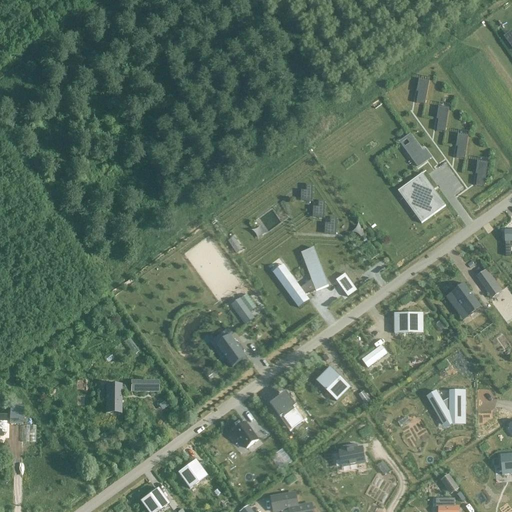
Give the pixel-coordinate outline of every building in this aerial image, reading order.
[(419,92),(417,103),(425,104),(429,82),(422,81),(420,92),(419,92)] [(439,120),(437,131),(446,132),(449,110),(441,109),(440,120),(439,120)] [(400,143),(410,156),(421,148),(411,135),(400,143)] [(458,148),(457,159),(465,160),(469,138),(461,137),(459,148),(458,148)] [(421,148),(410,156),(418,168),(432,158),(426,149),(423,151),(421,148)] [(477,175),(476,186),(485,187),(487,164),(480,164),(478,175),(477,175)] [(425,220),(421,223),(422,224),(446,206),(444,207),(422,175),(423,174),(398,192),(399,192),(403,189),(425,220)] [(277,278),(277,279),(299,308),(309,301),(305,295),(316,290),(316,291),(329,287),(314,249),(313,249),(314,251),(303,255),(302,253),(312,280),(301,289),(288,271),(287,271),(288,272),(278,279),(277,278)] [(494,281),(490,275),(481,282),(485,288),(494,281)] [(446,297),(446,298),(452,306),(458,302),(468,316),(480,307),(481,308),(482,308),(464,284),(464,285),(447,298),(446,297)] [(345,292),(349,297),(357,291),(353,286),(345,292)] [(502,291),(498,286),(488,293),(492,298),(502,291)] [(247,309),(239,315),(246,325),(254,319),(247,309)] [(395,334),(423,334),(423,314),(423,315),(395,315),(395,314),(395,334)] [(216,346),(232,368),(247,357),(231,335),(216,346)] [(371,358),(368,353),(354,362),(357,366),(371,358)] [(358,366),(363,375),(384,362),(379,353),(358,366)] [(210,373),(210,374),(207,376),(210,379),(213,377),(213,378),(222,372),(218,367),(210,373)] [(331,368),(317,382),(337,402),(351,388),(331,368)] [(463,368),(458,373),(471,389),(476,385),(463,368)] [(137,393),(159,393),(159,383),(137,383),(137,393)] [(105,385),(105,415),(106,415),(106,413),(121,413),(121,415),(122,415),(122,385),(121,385),(121,386),(106,385),(105,385)] [(364,391),(359,395),(366,405),(371,401),(364,391)] [(436,392),(427,397),(443,425),(449,422),(464,422),(464,415),(463,414),(464,410),(465,410),(465,392),(450,392),(450,399),(443,403),(436,392)] [(284,396),(274,404),(290,426),(300,418),(284,396)] [(9,409),(9,423),(23,424),(23,409),(9,409)] [(477,411),(478,425),(490,425),(489,411),(477,411)] [(258,441),(246,424),(234,432),(247,449),(258,441)] [(345,451),(340,452),(343,468),(365,463),(363,448),(357,449),(357,445),(344,448),(345,451)] [(269,461),(277,476),(291,469),(282,453),(269,461)] [(511,454),(501,456),(502,476),(511,474),(511,454)] [(195,461),(178,473),(189,490),(190,489),(206,477),(207,477),(195,461)] [(448,476),(442,480),(452,494),(458,490),(448,476)] [(158,511),(169,505),(157,489),(140,501),(147,511),(158,511)] [(296,494),(271,499),(273,511),(274,511),(289,509),(289,511),(313,511),(312,505),(298,507),(296,494)] [(456,499),(437,499),(437,507),(440,507),(439,511),(459,511),(460,507),(456,507),(456,499)]
